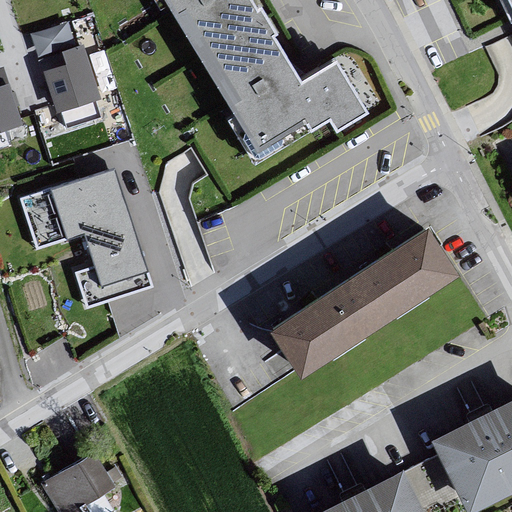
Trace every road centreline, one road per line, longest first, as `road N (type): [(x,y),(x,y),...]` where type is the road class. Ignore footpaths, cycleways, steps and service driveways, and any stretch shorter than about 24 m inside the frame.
road 1 (residential): [(0,434),(444,157)]
road 2 (tertiary): [(444,157),(368,0)]
road 3 (tertiary): [(511,285),(444,157)]
